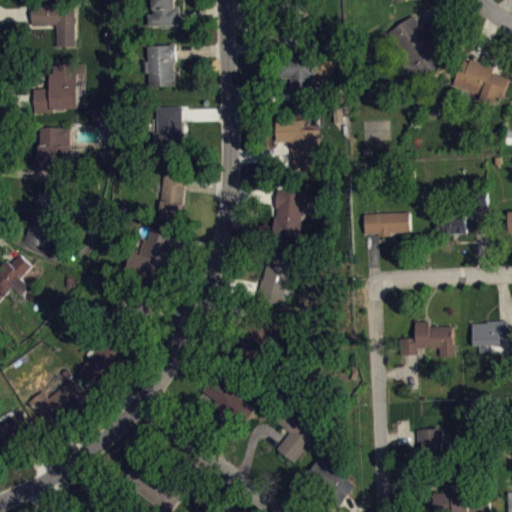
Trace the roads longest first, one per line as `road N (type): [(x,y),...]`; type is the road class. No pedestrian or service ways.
road 1 (residential): [(146,405),(207,307),(217,265),(230,196),(223,0)]
road 2 (residential): [(383,511),(377,282)]
road 3 (residential): [(0,500),(30,490),(146,405)]
road 4 (residential): [(146,405),(280,511)]
road 5 (residential): [(377,282),(511,271)]
